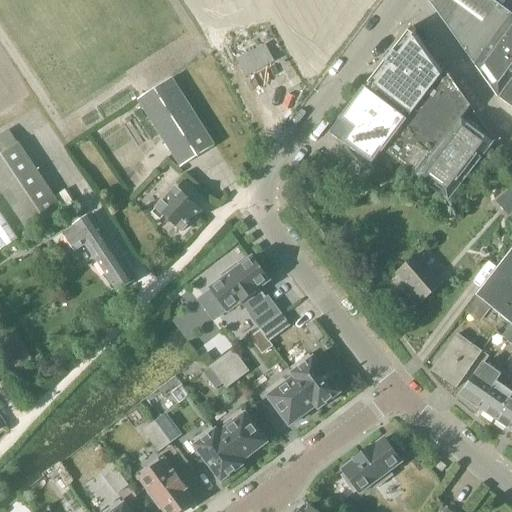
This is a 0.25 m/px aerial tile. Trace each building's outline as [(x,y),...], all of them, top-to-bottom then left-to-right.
[(474,66),(511,15),(490,0),(431,0),(429,3),(474,66)] [(499,99),(511,81),(511,15),(474,66),(476,68),(499,99)] [(416,177),(469,110),(470,108),(412,27),(366,87),(407,119),(383,151),(416,177)] [(273,62),(265,46),(236,61),(245,78),(273,62)] [(214,147),(171,79),(137,100),(180,168),(214,147)] [(511,81),(499,99),(511,108),(511,81)] [(382,151),(383,151),(407,119),(366,87),(330,134),(358,156),(353,162),(364,174),(382,151)] [(493,143),(491,142),(462,120),(469,110),(416,177),(448,201),(493,143)] [(65,191),(54,198),(18,144),(17,144),(8,131),(0,136),(0,190),(3,194),(28,233),(62,210),(73,204),(65,191)] [(182,233),(200,213),(201,212),(175,188),(152,214),(160,221),(164,216),(182,233)] [(511,189),(502,197),(511,207),(511,189)] [(0,216),(0,195),(3,194),(0,190),(0,251),(16,241),(0,216)] [(116,293),(135,281),(91,215),(63,234),(75,252),(85,246),(116,293)] [(511,249),(477,297),(511,325),(511,249)] [(396,275),(421,304),(442,285),(417,256),(396,275)] [(264,300),(265,299),(259,291),(271,282),(252,257),(240,265),(237,262),(218,276),(221,280),(208,289),(211,292),(207,295),(221,314),(225,311),(228,315),(240,306),(241,307),(242,307),(247,313),(248,312),(264,300)] [(247,313),(246,313),(260,331),(281,315),(268,297),(265,299),(264,300),(248,312),(247,313)] [(476,299),(465,313),(478,324),(490,310),(476,299)] [(268,343),(290,327),(281,315),(260,331),(268,343)] [(502,337),(511,345),(511,325),(502,337)] [(456,389),(481,352),(457,335),(431,372),(456,389)] [(233,350),(221,359),(237,381),(249,372),(233,350)] [(313,356),(311,358),(308,354),(289,368),(292,372),(291,373),(292,374),(320,411),(342,394),(313,356)] [(237,381),(221,359),(210,367),(226,389),(237,381)] [(501,375),(496,372),(484,363),(460,397),(477,409),(501,375)] [(511,395),(511,392),(504,387),(511,378),(498,369),(496,372),(501,375),(477,409),(494,421),(511,395)] [(320,411),(292,374),(291,373),(289,374),(292,377),(286,382),(283,378),(264,392),(267,396),(265,397),(289,429),(315,409),(318,412),(320,411)] [(511,432),(511,429),(511,395),(494,421),(511,432)] [(245,467),(242,464),(269,444),(245,412),(244,413),(241,409),(222,424),(225,427),(219,432),(217,428),(215,430),(242,467),(243,468),(245,467)] [(165,414),(154,423),(170,444),(181,436),(165,414)] [(170,444),(154,423),(142,431),(158,453),(170,444)] [(243,468),(242,467),(215,430),(214,430),(211,427),(192,441),(195,445),(192,447),(221,485),(243,468)] [(353,495),(357,493),(360,496),(372,487),(375,491),(394,477),(391,473),(403,464),(384,438),(372,447),(371,445),(351,460),(352,461),(341,470),(343,473),(339,476),(353,495)] [(189,490),(174,471),(172,472),(164,460),(160,463),(157,459),(138,473),(141,477),(138,479),(147,491),(145,493),(159,511),(161,511),(162,511),(184,511),(196,503),(187,491),(189,490)] [(100,473),(116,495),(128,486),(112,465),(100,473)] [(131,511),(124,502),(122,504),(120,500),(103,511),(131,511)]
